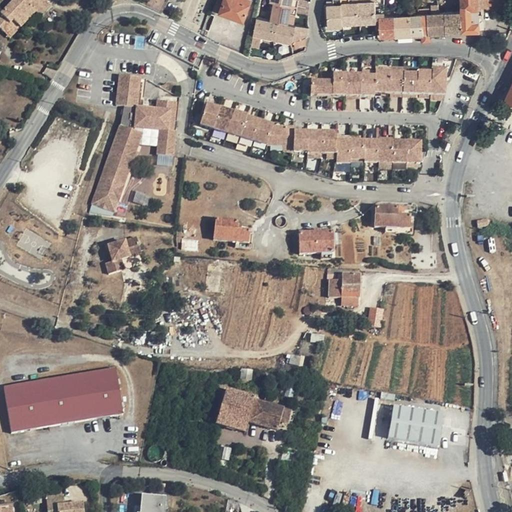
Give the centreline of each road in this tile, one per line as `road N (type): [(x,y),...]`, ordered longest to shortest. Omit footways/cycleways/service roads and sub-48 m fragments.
road 1 (residential): [(425,195),(326,186),(189,150),(181,144),(181,71),(153,57),(82,47)]
road 2 (secondary): [(452,195),(483,344),(492,511)]
road 3 (residential): [(207,82),(316,116),(433,123),(425,195)]
road 4 (unknown): [(0,291),(137,346),(276,352)]
road 5 (unclassified): [(318,56),(350,46),(450,47),(506,65)]
road 6 (residential): [(109,479),(130,471),(173,475),(249,499),(265,511)]
road 7 (unclassified): [(0,179),(82,47)]
road 8 (unclassified): [(174,29),(270,71),(318,56)]
road 9 (secondary): [(506,65),(462,151),(452,195)]
